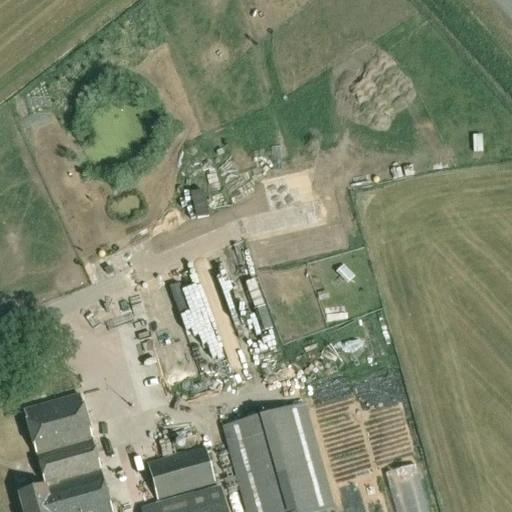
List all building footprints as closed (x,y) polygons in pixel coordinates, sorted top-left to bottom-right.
[(253,248),(243,249),(247,278),(257,277),(253,248)] [(223,321),(210,293),(185,304),(197,332),(223,321)] [(23,511),(112,511),(79,394),(23,410),(45,486),(18,494),(23,511)] [(246,511),(324,511),(325,511),(333,508),(304,405),(223,428),(246,511)] [(157,500),(215,484),(205,448),(147,464),(157,500)] [(225,511),(219,488),(140,510),(140,511),(225,511)]
